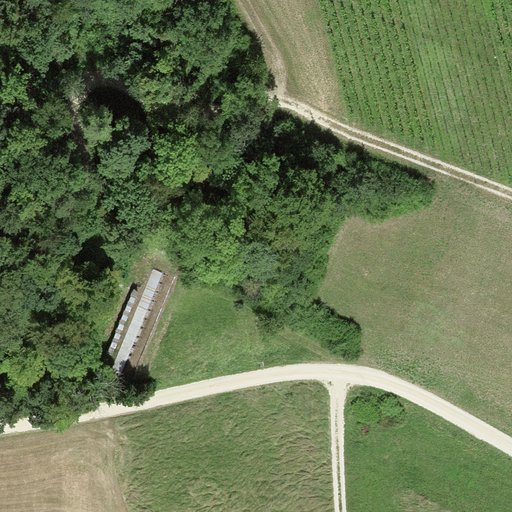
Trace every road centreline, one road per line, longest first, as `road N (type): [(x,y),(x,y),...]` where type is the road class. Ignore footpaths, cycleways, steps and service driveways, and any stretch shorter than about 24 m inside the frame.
road 1 (track): [(511,199),(328,128),(273,95),(181,119),(160,114),(130,85),(96,88),(81,117),(77,190),(52,253),(0,308)]
road 2 (track): [(0,428),(275,375),(334,374),(398,390),(511,449)]
road 3 (track): [(334,374),(339,511)]
road 4 (track): [(52,253),(0,128)]
